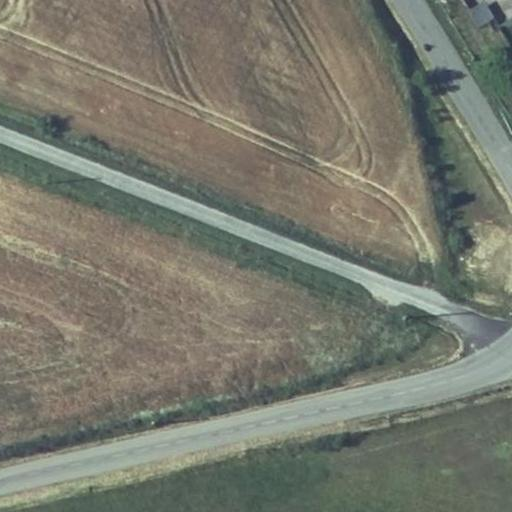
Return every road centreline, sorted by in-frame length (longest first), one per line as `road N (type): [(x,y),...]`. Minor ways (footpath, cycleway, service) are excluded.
road 1 (unclassified): [(511,333),(0,135)]
road 2 (tertiary): [(511,354),(446,383),(0,482)]
road 3 (tertiary): [(406,0),(511,170)]
